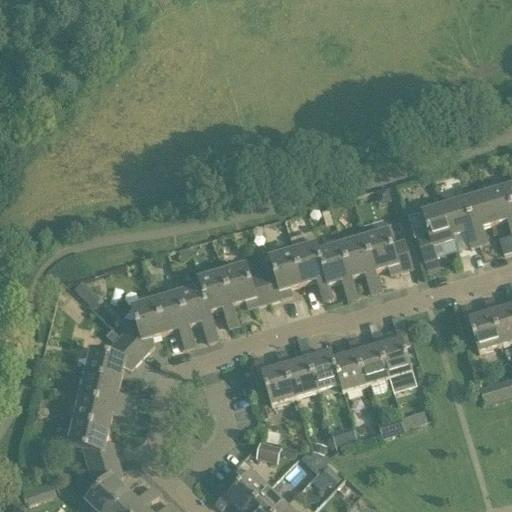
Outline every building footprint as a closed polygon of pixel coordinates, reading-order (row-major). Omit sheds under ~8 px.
[(511,217),(505,194),(485,200),(494,230),(505,227),(510,242),(511,241),(511,217)] [(494,230),(485,200),(464,206),(477,252),(485,249),(481,234),(494,230)] [(464,206),(443,212),(453,242),(464,239),(468,254),(477,252),(464,206)] [(406,223),(413,245),(415,244),(422,268),(434,265),(431,254),(454,247),(453,242),(443,212),(406,223)] [(388,236),(365,243),(375,277),(388,273),(390,280),(412,273),(404,245),(392,249),(388,236)] [(375,277),(365,243),(341,250),(351,284),(365,280),(371,299),(381,296),(375,277)] [(332,302),(329,290),(317,249),(292,256),(302,290),(317,286),(322,305),(332,302)] [(317,249),(329,290),(342,287),(347,306),(357,303),(351,284),(341,250),(319,256),(317,249)] [(262,279),(261,279),(269,307),(292,300),(290,294),(302,290),(292,256),(269,263),(273,275),(262,279)] [(246,270),(224,276),(234,310),(247,306),(249,313),(269,307),(261,279),(249,282),(246,270)] [(224,276),(201,283),(211,317),(224,313),(230,332),(240,329),(234,310),(224,276)] [(211,317),(201,283),(199,283),(201,291),(180,297),(190,332),(204,327),(209,346),(219,343),(211,317)] [(180,297),(158,303),(168,338),(180,334),(185,354),(196,351),(190,332),(180,297)] [(494,306),(490,307),(504,353),(511,350),(511,300),(508,302),(511,313),(498,318),(494,306)] [(136,325),(121,341),(143,362),(155,350),(153,342),(168,338),(158,303),(132,311),(136,325)] [(489,320),(475,324),(472,312),(463,315),(469,335),(473,334),(481,360),(504,353),(490,307),(485,308),(489,320)] [(397,347),(384,351),(380,352),(390,386),(414,379),(406,353),(409,352),(403,332),(394,335),(397,347)] [(91,353),(86,377),(122,386),(125,373),(131,374),(143,362),(121,341),(120,342),(112,335),(107,340),(115,348),(106,357),(91,353)] [(375,354),(361,358),(357,359),(368,393),(390,386),(380,352),(384,351),(380,339),(371,342),(375,354)] [(348,348),(351,361),(333,366),(341,392),(343,400),(368,393),(357,359),(361,358),(357,346),(348,348)] [(331,358),(312,364),(309,352),(300,355),(303,367),(309,365),(318,398),(341,392),(333,366),(331,358)] [(303,367),(290,371),(286,359),(278,361),(281,373),(286,372),(296,405),(318,398),(309,365),(303,367)] [(281,373),(267,377),(264,365),(254,368),(260,387),(265,386),(272,412),(296,405),(286,372),(281,373)] [(86,377),(80,401),(136,414),(138,405),(118,400),(122,386),(86,377)] [(489,408),(511,400),(511,381),(483,390),(489,408)] [(80,401),(75,425),(111,433),(114,419),(133,424),(136,414),(80,401)] [(111,433),(75,425),(69,449),(84,452),(90,473),(118,465),(113,448),(107,447),(111,433)] [(261,448),(257,464),(278,469),(282,453),(261,448)] [(90,473),(96,495),(86,505),(93,511),(112,511),(127,495),(118,486),(123,481),(118,465),(90,473)] [(342,483),(328,470),(319,480),(333,493),(342,483)] [(252,477),(233,496),(230,494),(216,508),(220,511),(225,511),(231,506),(237,511),(252,511),(269,494),(252,477)] [(127,495),(112,511),(146,511),(159,499),(152,492),(139,506),(127,495)] [(252,511),(285,511),(286,511),(269,494),(252,511)]
